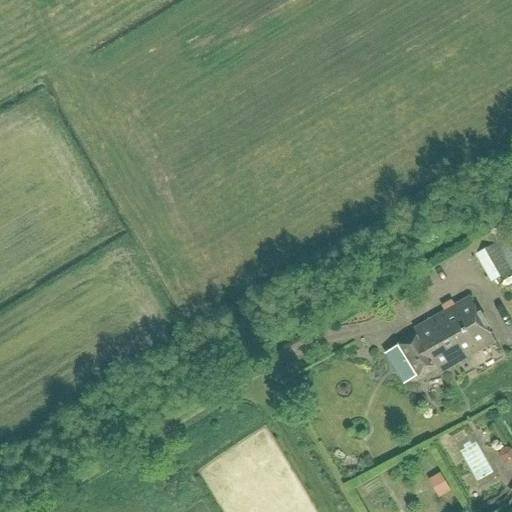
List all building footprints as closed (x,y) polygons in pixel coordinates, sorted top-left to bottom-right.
[(476,254),(492,282),(511,271),(496,243),(476,254)] [(496,341),(470,297),(414,329),(417,334),(399,344),(419,378),(437,367),(441,373),(496,341)] [(486,375),(511,359),(500,341),(474,357),(486,375)] [(499,479),(484,443),(468,450),(483,485),(499,479)] [(445,472),(435,479),(448,500),(459,493),(445,472)]
